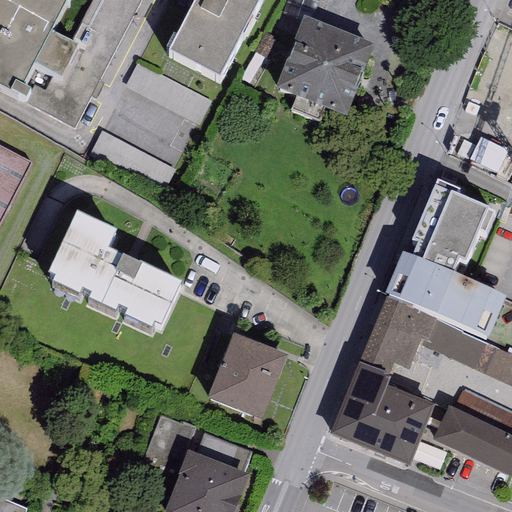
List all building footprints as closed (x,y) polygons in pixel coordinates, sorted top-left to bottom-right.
[(0,0),(0,99),(52,127),(56,120),(74,130),(142,0),(0,0)] [(199,0),(169,59),(219,85),(262,0),(199,0)] [(303,23),(275,94),(346,122),(374,51),(303,23)] [(101,147),(98,162),(145,173),(149,158),(101,147)] [(0,149),(0,228),(32,166),(0,149)] [(459,197),(437,187),(411,247),(418,250),(412,264),(452,282),(459,267),(464,269),(478,238),(485,241),(494,220),(456,203),(459,197)] [(117,240),(76,221),(48,283),(55,286),(52,291),(152,338),(155,332),(160,335),(181,292),(140,271),(139,273),(108,258),(117,240)] [(412,264),(403,260),(385,303),(487,346),(506,305),(452,282),(412,264)] [(511,356),(487,346),(385,303),(358,368),(388,380),(393,369),(407,375),(419,347),(511,385),(511,356)] [(208,405),(261,427),(287,363),(234,341),(208,405)] [(388,380),(358,368),(330,439),(409,471),(434,410),(388,391),(392,382),(388,380)] [(511,440),(449,410),(432,444),(511,481),(511,440)] [(163,511),(232,511),(247,475),(187,451),(163,511)] [(0,511),(29,511),(0,499),(0,511)]
